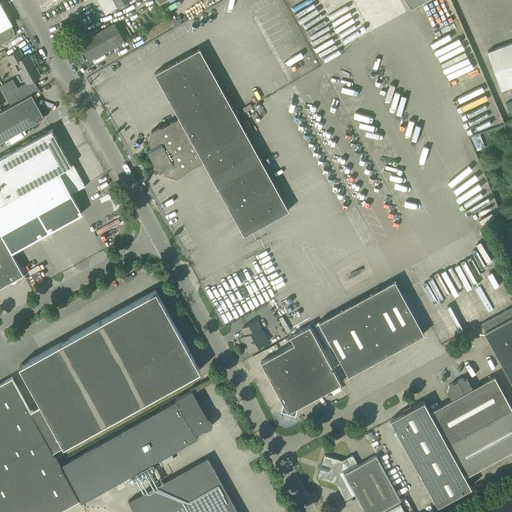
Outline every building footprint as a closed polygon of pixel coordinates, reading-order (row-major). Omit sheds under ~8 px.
[(13,24),(0,1),(0,30),(11,25),(13,24)] [(85,62),(125,42),(115,22),(75,42),(85,62)] [(15,31),(11,25),(0,30),(0,44),(13,37),(15,31)] [(511,42),(487,51),(501,90),(511,86),(511,42)] [(161,127),(160,126),(151,131),(148,142),(151,147),(146,149),(159,171),(163,169),(166,174),(177,177),(185,172),(185,171),(203,161),(244,235),(289,210),(199,48),(154,72),(179,117),(161,127)] [(41,75),(36,67),(34,68),(33,65),(34,64),(29,54),(23,57),(19,50),(8,56),(16,71),(21,69),(24,74),(22,74),(27,83),(33,79),(41,75)] [(33,79),(27,83),(18,88),(13,78),(0,85),(10,104),(38,89),(33,79)] [(0,143),(1,143),(44,117),(31,94),(0,112),(0,143)] [(0,230),(12,252),(82,213),(71,193),(84,185),(85,186),(76,169),(74,170),(71,164),(51,129),(0,157),(0,230)] [(0,286),(23,274),(11,252),(12,252),(0,230),(0,286)] [(393,281),(364,297),(378,324),(368,329),(382,356),(422,334),(422,335),(424,334),(395,280),(393,281)] [(53,451),(74,439),(200,370),(156,290),(19,365),(41,405),(30,411),(11,377),(0,383),(0,511),(54,511),(79,499),(60,466),(53,451)] [(378,324),(364,297),(321,320),(320,320),(319,321),(348,375),(350,374),(382,356),(368,329),(378,324)] [(511,307),(490,319),(481,324),(485,331),(484,332),(511,383),(511,307)] [(241,338),(243,341),(249,351),(268,340),(256,320),(242,328),(245,335),(241,337),(241,338)] [(341,383),(337,375),(309,325),(290,336),(294,343),(261,361),(283,402),(281,409),(295,414),(297,406),(341,383)] [(290,339),(276,344),(278,349),(292,344),(290,339)] [(452,399),(429,411),(436,423),(447,444),(460,465),(465,476),(511,450),(511,408),(494,376),(472,388),(467,379),(462,378),(457,380),(458,382),(454,384),(453,382),(449,385),(447,390),(452,399)] [(60,466),(79,499),(81,503),(188,443),(197,438),(195,434),(205,428),(208,426),(209,422),(207,419),(208,418),(192,389),(175,399),(176,401),(60,466)] [(390,419),(402,441),(436,423),(429,411),(424,401),(390,419)] [(447,444),(436,423),(402,441),(414,462),(447,444)] [(414,462),(426,484),(460,465),(447,444),(414,462)] [(355,494),(365,511),(377,511),(400,499),(376,455),(358,465),(352,455),(342,460),(325,455),(322,464),(324,464),(322,469),(321,468),(318,477),(336,482),(345,500),(355,494)] [(238,511),(208,457),(128,501),(134,511),(238,511)] [(471,487),(465,476),(460,465),(426,484),(438,505),(471,487)]
